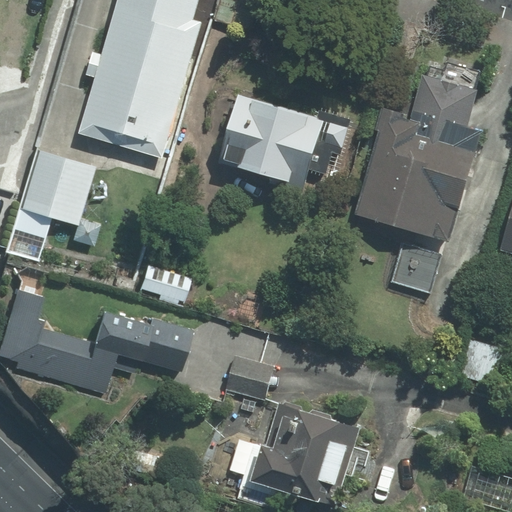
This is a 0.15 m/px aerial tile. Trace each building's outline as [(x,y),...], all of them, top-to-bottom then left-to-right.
[(96,78),(80,133),(164,157),(202,26),(193,24),(199,0),(118,0),(104,53),(95,50),(87,75),(96,78)] [(222,0),(217,19),(225,21),(259,31),(268,0),(222,0)] [(420,32),(397,25),(387,57),(410,65),(420,32)] [(385,107),(371,158),(469,185),(484,131),(469,127),(479,91),(424,76),(413,115),(385,107)] [(226,141),(240,145),(234,165),(274,177),(272,184),(304,194),(311,172),(326,177),(333,152),(341,155),(351,121),(321,112),(319,117),(240,94),(226,141)] [(40,149),(22,210),(28,212),(54,219),(78,226),(80,218),(96,165),(40,149)] [(453,242),(469,185),(371,158),(355,215),(453,242)] [(54,219),(28,212),(23,229),(49,236),(54,219)] [(511,212),(501,250),(511,252),(511,212)] [(103,224),(80,218),(78,226),(74,240),(97,246),(103,224)] [(392,282),(434,295),(445,257),(404,244),(392,282)] [(190,278),(149,265),(141,289),(159,295),(158,299),(177,305),(179,300),(182,301),(190,278)] [(139,279),(117,272),(114,284),(136,291),(139,279)] [(96,340),(46,325),(54,298),(40,294),(44,282),(23,276),(20,287),(17,287),(0,346),(0,356),(18,362),(17,367),(106,393),(113,366),(135,372),(140,357),(181,369),(192,330),(152,318),(151,324),(104,310),(96,340)] [(511,378),(511,352),(472,340),(462,373),(509,388),(511,378)] [(226,388),(268,399),(277,366),(262,362),(235,355),(226,388)] [(245,474),(238,497),(273,507),(278,489),(336,506),(361,425),(281,402),(268,444),(240,436),(230,469),(245,474)]
